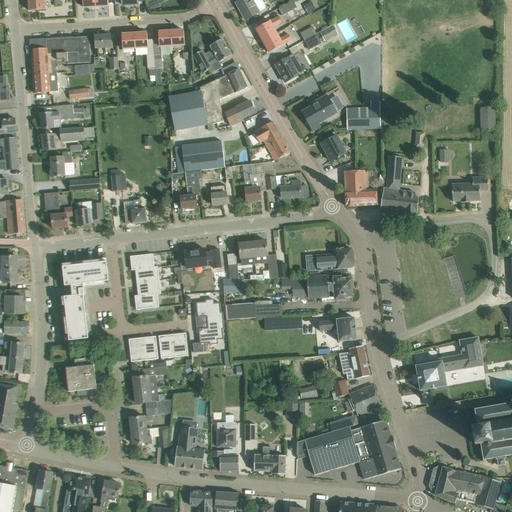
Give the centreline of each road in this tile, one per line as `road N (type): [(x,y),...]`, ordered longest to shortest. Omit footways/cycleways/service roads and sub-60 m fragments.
road 1 (unclassified): [(417,500),(181,480),(114,466)]
road 2 (residential): [(401,336),(485,295),(494,275),(492,241),(476,219),(366,226)]
road 3 (residential): [(334,205),(216,3)]
road 4 (residential): [(109,239),(314,216),(334,205)]
road 5 (residential): [(35,244),(16,29)]
road 6 (residential): [(16,29),(189,17),(216,3)]
road 7 (residential): [(34,409),(42,309),(35,244)]
road 8 (residential): [(417,500),(415,461),(376,346)]
road 9 (residential): [(109,239),(121,323),(136,330),(186,324)]
road 10 (residential): [(401,336),(387,244),(366,226)]
